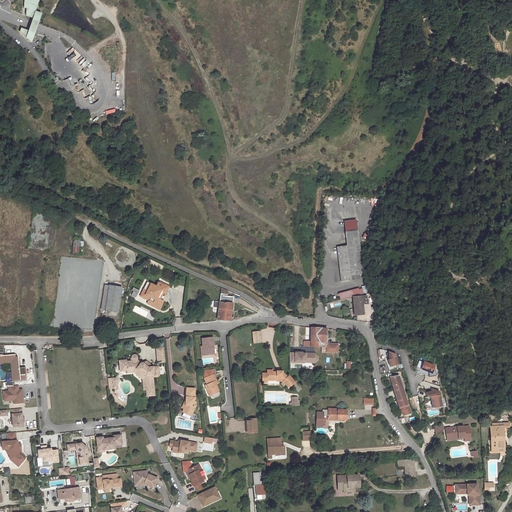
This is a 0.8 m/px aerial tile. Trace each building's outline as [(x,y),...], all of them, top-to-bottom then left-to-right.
[(34,17),(41,20),(43,13),(36,10),(39,0),(24,0),(25,7),(27,8),(27,15),(34,17)] [(41,20),(34,17),(30,30),(36,32),(39,23),(41,20)] [(36,32),(30,30),(22,27),(21,32),(33,42),(36,32)] [(8,58),(0,58),(1,61),(0,61),(0,69),(9,69),(8,58)] [(345,233),(357,231),(356,220),(344,221),(345,233)] [(362,270),(357,231),(345,233),(347,247),(350,272),(362,270)] [(84,241),(73,240),(73,253),(84,253),(84,241)] [(351,280),(351,276),(350,272),(347,247),(337,248),(341,281),(351,280)] [(165,293),(168,286),(159,282),(157,287),(147,282),(145,289),(147,290),(145,294),(151,296),(149,300),(148,304),(160,309),(164,300),(160,298),(157,297),(160,291),(163,292),(165,293)] [(121,287),(108,285),(105,311),(118,313),(121,287)] [(352,297),(356,296),(363,293),(362,289),(358,289),(358,288),(338,294),(340,301),(348,298),(352,297)] [(147,290),(145,289),(141,297),(144,298),(149,300),(151,296),(145,294),(147,290)] [(219,302),(219,308),(217,319),(230,320),(230,317),(233,317),(233,313),(231,312),(232,297),(220,295),(219,302)] [(367,296),(356,296),(352,297),(353,307),(354,315),(364,315),(363,305),(367,304),(367,296)] [(318,329),(310,328),(310,342),(310,347),(325,347),(325,353),(338,353),(338,344),(325,345),(326,329),(318,329)] [(259,331),(252,332),(253,343),(261,343),(259,331)] [(211,346),(213,346),(212,338),(202,339),(202,346),(200,347),(201,356),(212,355),(211,346)] [(160,363),(166,362),(164,347),(156,348),(158,363),(160,363)] [(395,354),(389,352),(389,359),(388,360),(390,366),(398,364),(395,354)] [(0,362),(11,362),(12,380),(25,379),(25,374),(26,374),(25,367),(19,367),(18,356),(15,357),(15,354),(3,355),(3,354),(0,353),(0,362)] [(295,353),(289,353),(290,363),(303,363),(304,362),(309,362),(317,362),(319,360),(320,357),(317,354),(305,354),(302,354),(302,353),(295,353)] [(309,362),(318,363),(321,360),(321,357),(318,354),(317,354),(320,357),(319,360),(317,362),(309,362)] [(147,390),(147,396),(155,395),(153,377),(158,376),(159,375),(159,366),(156,367),(153,367),(150,365),(148,367),(143,363),(142,363),(141,363),(138,360),(137,357),(137,356),(136,355),(135,355),(134,355),(133,355),(132,356),(132,357),(132,361),(127,361),(126,360),(119,361),(120,371),(127,370),(128,372),(134,372),(137,369),(145,376),(146,384),(143,384),(144,390),(147,390)] [(434,367),(423,363),(421,370),(428,373),(429,378),(436,377),(434,367)] [(214,369),(203,371),(204,378),(207,385),(205,386),(207,390),(208,389),(211,395),(219,392),(216,385),(215,382),(216,381),(213,375),(215,374),(214,369)] [(282,372),(283,371),(276,371),(276,372),(272,372),(272,370),(267,370),(267,373),(262,373),(262,383),(267,383),(267,381),(276,381),(276,382),(282,382),(285,385),(289,387),(294,383),(295,382),(289,376),(287,377),(282,372)] [(390,378),(397,401),(406,399),(399,376),(390,378)] [(8,390),(2,391),(3,401),(13,400),(13,403),(20,403),(20,398),(22,398),(22,391),(18,392),(18,390),(17,385),(8,386),(8,390)] [(187,388),(186,397),(187,397),(187,400),(186,400),(186,401),(185,408),(184,411),(184,412),(184,413),(184,414),(184,415),(187,415),(188,413),(192,414),(195,406),(193,406),(194,402),(195,388),(187,388)] [(430,397),(431,407),(441,406),(439,392),(430,390),(431,392),(425,393),(426,398),(430,397)] [(297,406),(297,400),(297,397),(292,397),(291,403),(289,403),(289,406),(297,406)] [(406,399),(397,401),(398,404),(399,408),(402,415),(410,413),(406,399)] [(22,418),(21,408),(11,409),(13,426),(22,426),(22,421),(22,418)] [(338,409),(328,409),(328,416),(328,420),(338,421),(338,420),(346,420),(346,410),(338,410),(338,409)] [(328,427),(328,425),(328,420),(328,416),(323,416),(323,426),(316,426),(316,428),(320,428),(323,428),(324,429),(325,429),(326,429),(327,428),(327,427),(328,427)] [(253,420),(251,420),(247,421),(248,433),(256,432),(255,418),(253,418),(253,420)] [(445,430),(444,426),(439,426),(437,427),(438,434),(440,432),(445,430)] [(457,436),(458,438),(464,438),(464,441),(470,440),(469,427),(463,427),(463,426),(446,429),(447,438),(457,436)] [(492,446),(503,446),(502,427),(491,428),(492,446)] [(310,431),(303,432),(303,441),(311,440),(310,431)] [(17,444),(17,440),(16,440),(15,432),(6,433),(7,441),(2,442),(2,450),(8,449),(8,455),(11,455),(11,459),(19,465),(25,457),(21,453),(21,450),(18,450),(17,444)] [(115,445),(122,444),(121,435),(113,436),(114,438),(103,439),(103,437),(97,438),(98,449),(104,448),(104,450),(115,449),(115,445)] [(282,446),(282,443),(281,438),(268,439),(269,455),(276,455),(276,452),(280,452),(280,455),(286,455),(285,446),(284,446),(282,446)] [(179,441),(170,440),(169,445),(173,446),(173,447),(172,449),(179,451),(178,452),(183,453),(183,451),(187,452),(188,450),(192,450),(193,442),(180,440),(180,442),(179,441)] [(81,443),(68,445),(68,451),(77,450),(81,453),(81,457),(79,457),(80,465),(88,464),(87,457),(88,457),(87,452),(86,452),(86,447),(81,443)] [(48,463),(58,462),(57,450),(51,451),(50,447),(45,448),(41,448),(41,449),(37,450),(38,458),(42,458),(42,462),(47,461),(48,463)] [(412,459),(397,460),(398,467),(402,466),(404,466),(404,468),(405,476),(414,476),(412,459)] [(204,476),(201,477),(198,471),(195,465),(187,470),(191,478),(190,479),(194,486),(194,485),(197,490),(202,487),(200,483),(203,481),(203,480),(205,478),(204,476)] [(70,467),(58,468),(59,475),(70,474),(70,467)] [(145,482),(145,485),(153,488),(157,477),(146,473),(146,471),(139,472),(139,471),(135,471),(136,472),(133,472),(134,483),(136,483),(137,484),(140,484),(141,483),(145,482)] [(260,473),(253,474),(254,486),(256,486),(257,496),(267,496),(266,482),(261,482),(260,473)] [(112,487),(121,486),(120,479),(116,479),(116,474),(102,476),(102,477),(96,478),(97,489),(103,489),(109,488),(112,487)] [(343,479),(342,476),(337,476),(338,490),(343,490),(343,488),(347,488),(347,492),(354,492),(354,487),(359,487),(359,475),(345,476),(345,479),(343,479)] [(484,490),(495,490),(495,482),(484,482),(484,490)] [(477,483),(460,484),(460,491),(467,491),(470,490),(470,494),(470,499),(470,504),(473,504),(479,504),(478,488),(477,488),(477,483)] [(460,491),(460,484),(455,484),(455,493),(467,492),(467,494),(469,494),(469,504),(470,504),(470,499),(470,494),(470,490),(467,491),(460,491)] [(78,487),(57,490),(58,500),(63,499),(69,498),(68,497),(71,497),(71,500),(72,500),(74,500),(80,498),(78,487)] [(215,497),(219,495),(215,487),(198,495),(203,506),(213,501),(211,500),(215,498),(215,497)] [(124,502),(116,503),(117,508),(111,509),(111,511),(121,511),(121,508),(125,507),(124,502)]
